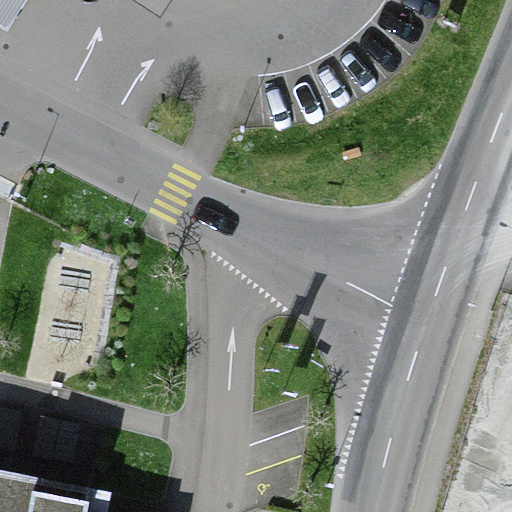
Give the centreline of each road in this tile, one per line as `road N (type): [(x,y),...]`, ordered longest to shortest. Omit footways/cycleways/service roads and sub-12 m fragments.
road 1 (residential): [(428,318),(0,106)]
road 2 (primary): [(428,318),(511,92)]
road 3 (primary): [(372,511),(428,318)]
